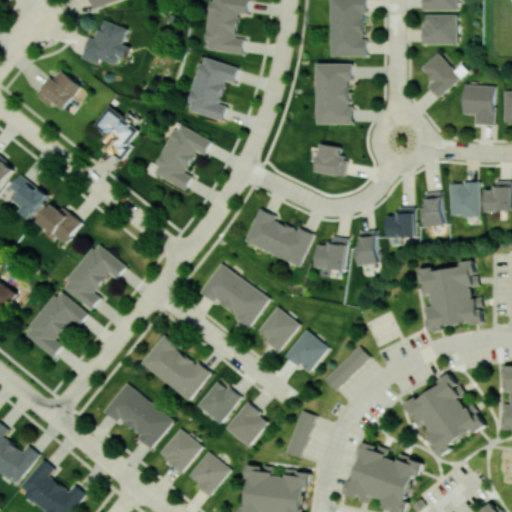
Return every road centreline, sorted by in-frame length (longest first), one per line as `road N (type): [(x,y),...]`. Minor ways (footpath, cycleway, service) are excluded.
road 1 (residential): [(288,0),(277,79),(238,178),(54,416)]
road 2 (residential): [(0,105),(184,255)]
road 3 (residential): [(156,289),(293,400)]
road 4 (residential): [(243,168),(333,209),(360,203),(384,177)]
road 5 (residential): [(424,145),(415,116),(384,116),(375,145),(392,162)]
